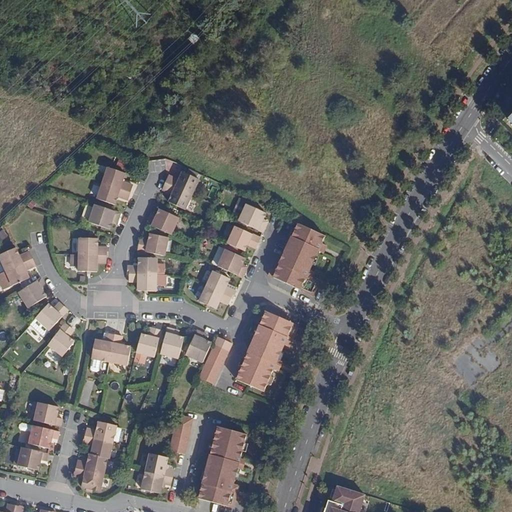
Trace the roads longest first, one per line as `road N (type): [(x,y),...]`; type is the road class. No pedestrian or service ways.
road 1 (tertiary): [(463,123),(350,333)]
road 2 (tertiary): [(350,333),(283,511)]
road 3 (residential): [(152,182),(123,244),(114,306)]
road 4 (residential): [(114,306),(179,308),(232,330)]
road 5 (residential): [(56,497),(177,511)]
